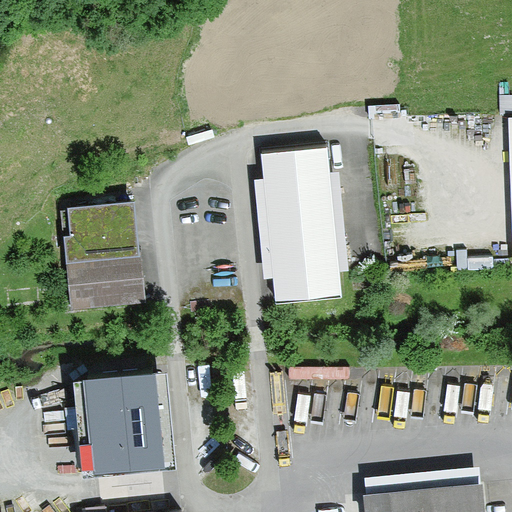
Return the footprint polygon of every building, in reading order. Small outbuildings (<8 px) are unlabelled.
[(511,120),(503,121),(511,269),(511,268),(511,120)] [(338,295),(324,146),(256,153),(270,302),(338,295)] [(131,258),(127,201),(64,205),(66,233),(58,234),(60,261),(62,261),(66,310),(142,305),(138,257),(131,258)] [(351,374),(350,358),(290,360),(290,375),(351,374)] [(157,460),(144,365),(72,375),(85,470),(157,460)] [(479,511),(478,481),(428,484),(430,511),(479,511)] [(430,511),(428,484),(361,489),(362,511),(430,511)]
